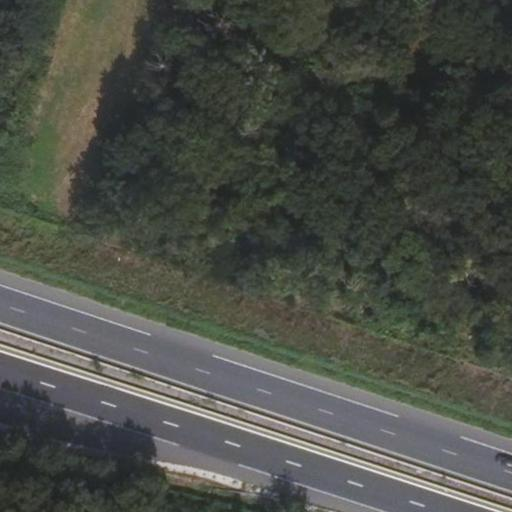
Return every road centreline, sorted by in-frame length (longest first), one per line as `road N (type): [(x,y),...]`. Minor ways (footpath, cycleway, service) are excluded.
road 1 (motorway): [(511,473),(0,305)]
road 2 (motorway): [(0,364),(456,511)]
